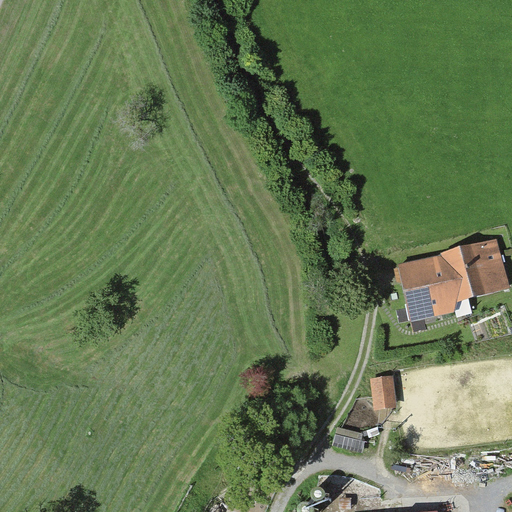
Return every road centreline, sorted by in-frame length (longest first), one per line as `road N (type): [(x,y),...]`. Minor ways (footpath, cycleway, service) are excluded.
road 1 (track): [(276,511),(331,429),(367,348),(379,292),(216,0)]
road 2 (unknown): [(445,511),(396,496),(363,466),(320,446)]
